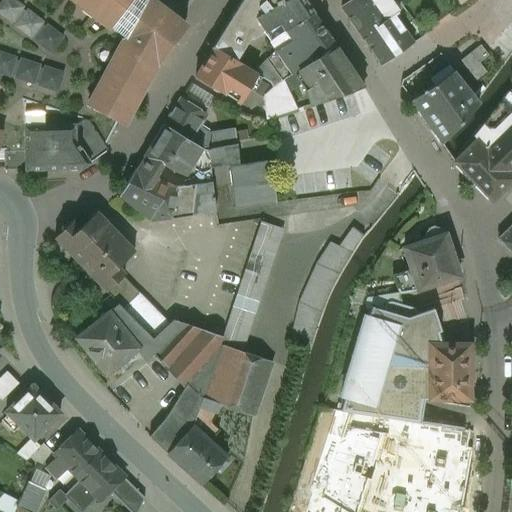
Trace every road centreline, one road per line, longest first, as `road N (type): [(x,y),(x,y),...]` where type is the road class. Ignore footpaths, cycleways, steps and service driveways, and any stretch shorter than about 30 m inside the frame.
road 1 (residential): [(473,234),(387,93),(507,0)]
road 2 (residential): [(177,494),(78,399),(41,351),(22,282)]
road 3 (residential): [(490,511),(497,431),(491,317)]
